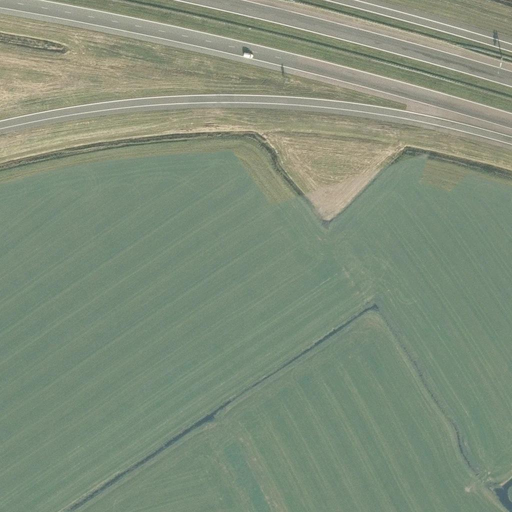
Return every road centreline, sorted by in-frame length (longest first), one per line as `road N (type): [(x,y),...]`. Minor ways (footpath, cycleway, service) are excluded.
road 1 (motorway): [(0,0),(302,62),(511,120)]
road 2 (motorway): [(0,123),(117,103),(252,97),(376,108),(511,140)]
road 3 (motorway): [(511,77),(209,0)]
road 4 (motorway): [(511,46),(343,0)]
